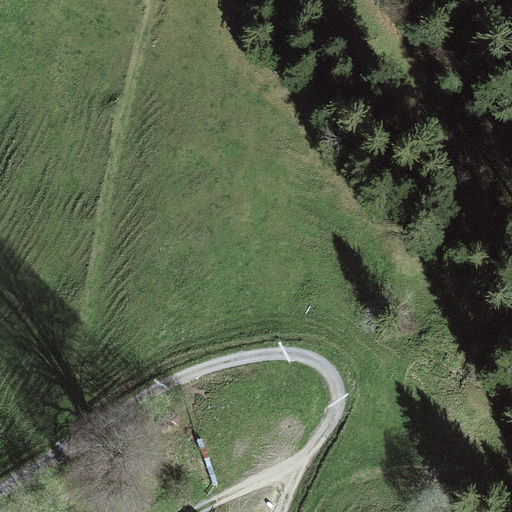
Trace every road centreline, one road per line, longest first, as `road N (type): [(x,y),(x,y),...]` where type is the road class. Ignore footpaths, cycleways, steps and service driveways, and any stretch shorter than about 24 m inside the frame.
road 1 (track): [(0,493),(154,389),(208,364),(253,356),(296,354),(330,371),(336,404),(298,463)]
road 2 (track): [(89,436),(87,321),(153,0)]
